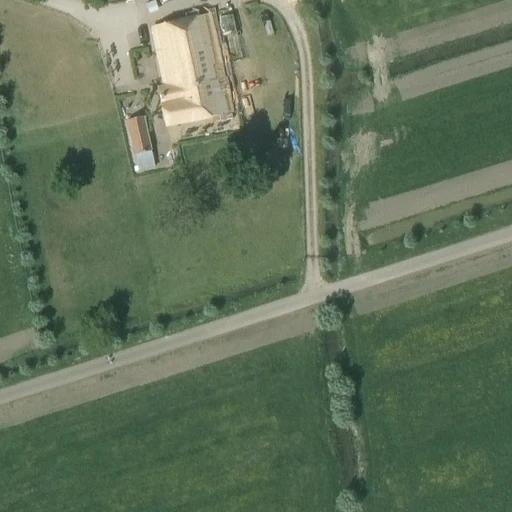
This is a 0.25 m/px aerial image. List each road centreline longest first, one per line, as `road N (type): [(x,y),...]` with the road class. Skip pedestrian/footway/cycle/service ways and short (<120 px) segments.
road 1 (unclassified): [(0,398),(511,231)]
road 2 (track): [(315,295),(305,71),(279,0)]
road 3 (track): [(172,0),(116,32),(53,0)]
